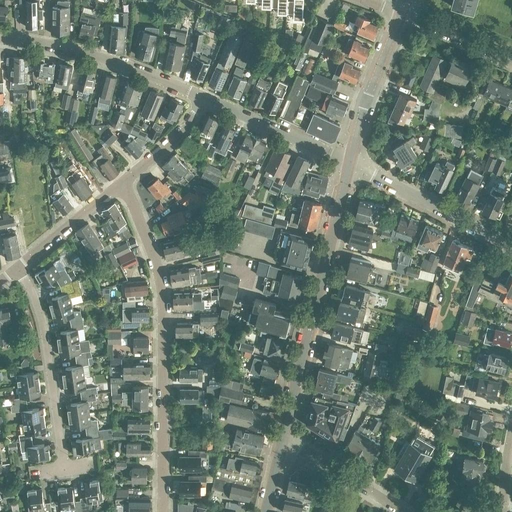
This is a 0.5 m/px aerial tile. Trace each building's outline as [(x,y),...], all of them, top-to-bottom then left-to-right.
[(1,0),(1,6),(0,6),(0,19),(7,20),(8,7),(7,7),(8,0),(7,0),(1,0)] [(27,2),(27,6),(26,6),(26,12),(26,11),(26,27),(39,27),(39,11),(38,6),(40,5),(39,0),(30,0),(31,2),(27,2)] [(271,0),(271,8),(278,8),(278,13),(286,14),(287,2),(287,0),(271,0)] [(294,0),(295,2),(287,2),(286,14),(294,14),(294,19),(302,20),(303,0),(294,0)] [(453,0),(451,6),(451,7),(474,13),(473,12),(477,0),(453,0)] [(106,4),(97,2),(94,12),(104,14),(106,4)] [(52,34),(60,34),(60,8),(60,3),(57,3),(58,8),(52,8),(52,34)] [(60,3),(60,8),(60,34),(69,34),(69,8),(69,3),(60,3)] [(202,6),(199,16),(207,19),(209,12),(210,9),(202,6)] [(176,10),(174,22),(184,23),(185,11),(176,10)] [(80,23),(82,24),(80,36),(92,39),(93,36),(96,37),(101,17),(82,12),(80,23)] [(119,13),(120,25),(128,25),(128,14),(128,13),(119,13)] [(355,23),(356,23),(353,30),(358,32),(359,33),(360,35),(363,37),(365,35),(373,39),(374,38),(376,37),(377,34),(376,31),(378,27),(369,23),(370,21),(358,16),(355,23)] [(230,20),(224,17),(219,29),(226,31),(230,20)] [(318,49),(317,52),(320,53),(332,25),(320,21),(312,40),(314,41),(312,47),(318,49)] [(337,21),(334,28),(344,32),(347,26),(337,21)] [(116,51),(119,23),(119,22),(113,22),(113,26),(110,26),(108,50),(116,51)] [(119,23),(116,51),(125,52),(127,28),(119,27),(119,23)] [(153,60),(157,45),(159,36),(159,28),(146,27),(145,32),(139,31),(137,41),(139,42),(136,55),(146,58),(147,60),(150,61),(152,60),(153,60)] [(171,28),(170,36),(178,37),(180,38),(181,30),(171,28)] [(300,29),(295,41),(301,43),(306,32),(300,29)] [(178,37),(176,44),(172,68),(180,69),(185,46),(184,45),(187,31),(181,30),(180,38),(178,37)] [(201,55),(200,51),(203,35),(195,34),(192,50),(190,61),(193,62),(192,64),(195,65),(191,75),(196,77),(197,79),(199,80),(202,80),(203,80),(209,64),(211,59),(201,55)] [(242,40),(230,35),(227,41),(227,42),(225,48),(224,48),(224,49),(222,54),(221,54),(221,55),(216,68),(216,67),(209,83),(214,86),(215,88),(218,89),(220,88),(221,88),(230,67),(231,67),(233,60),(234,60),(234,59),(236,53),(237,53),(236,52),(239,46),(239,47),(240,46),(239,46),(242,40)] [(276,50),(281,39),(273,36),(269,48),(276,50)] [(314,41),(312,40),(309,39),(303,52),(300,51),(293,67),(301,70),(312,49),(317,52),(318,49),(312,47),(314,41)] [(355,41),(349,39),(344,52),(349,54),(364,61),(364,60),(367,59),(368,56),(367,53),(369,49),(360,45),(361,43),(355,41)] [(281,47),(289,51),(292,44),(284,40),(281,47)] [(172,68),(176,44),(168,42),(163,66),(172,68)] [(234,65),(244,69),(253,47),(243,43),(234,65)] [(331,59),(334,52),(326,49),(323,56),(331,59)] [(435,86),(440,75),(446,63),(446,62),(434,56),(420,87),(432,93),(435,86)] [(18,83),(20,58),(12,58),(7,58),(7,64),(12,65),(11,83),(11,89),(13,89),(13,96),(26,96),(27,89),(18,89),(18,83)] [(20,58),(18,83),(25,83),(25,81),(27,81),(28,58),(20,58)] [(300,77),(310,81),(310,82),(319,63),(308,58),(300,77)] [(44,59),(39,59),(38,62),(37,62),(37,69),(37,70),(37,72),(38,72),(37,78),(46,79),(46,82),(51,83),(52,83),(53,79),(55,64),(53,64),(52,63),(49,62),(48,64),(45,63),(44,63),(44,59)] [(451,66),(446,63),(440,75),(446,78),(446,79),(463,87),(472,67),(454,60),(451,66)] [(340,61),(338,67),(335,74),(340,77),(355,83),(356,82),(358,81),(359,78),(358,76),(360,71),(351,67),(352,65),(345,62),(345,63),(340,61)] [(72,67),(59,65),(55,87),(68,89),(72,67)] [(79,89),(84,91),(93,93),(96,81),(91,80),(93,73),(84,71),(82,77),(80,77),(78,83),(80,83),(79,89)] [(242,73),(236,71),(228,91),(233,94),(234,96),(236,97),(238,96),(240,97),(247,81),(240,78),(242,73)] [(337,83),(315,74),(310,85),(333,94),(337,83)] [(415,76),(409,74),(405,84),(410,87),(415,76)] [(251,75),(243,92),(250,95),(258,77),(251,75)] [(297,75),(280,117),(331,141),(335,139),(336,136),(340,126),(315,115),(316,111),(300,104),(310,81),(300,77),(297,75)] [(117,79),(105,76),(100,96),(99,100),(98,103),(110,105),(111,99),(112,99),(117,79)] [(495,100),(502,86),(490,80),(483,95),(495,100)] [(127,82),(124,90),(121,89),(118,98),(121,99),(119,105),(127,108),(136,85),(134,85),(127,82)] [(255,87),(249,101),(251,102),(251,104),(253,105),(255,104),(261,107),(267,92),(269,87),(258,82),(256,87),(255,87)] [(144,88),(136,85),(127,108),(124,115),(115,112),(110,125),(121,129),(123,122),(125,119),(128,120),(131,111),(135,112),(138,104),(138,105),(144,88)] [(286,90),(278,86),(274,94),(271,93),(264,108),(269,111),(270,113),(273,114),(274,113),(276,114),(283,99),(282,98),(286,90)] [(432,101),(440,104),(441,104),(447,91),(435,86),(432,93),(429,99),(432,100),(432,101)] [(511,90),(502,86),(495,100),(507,105),(511,94),(511,90)] [(323,107),(325,101),(322,100),(325,94),(310,88),(306,97),(321,103),(320,106),(323,107)] [(153,119),(156,112),(163,96),(151,92),(145,107),(142,115),(153,119)] [(396,106),(411,113),(416,101),(417,101),(400,93),(400,94),(401,94),(399,98),(397,96),(394,103),(396,104),(396,106)] [(69,110),(71,99),(71,96),(65,95),(62,108),(69,110)] [(325,101),(323,107),(322,109),(327,110),(326,111),(327,111),(326,115),(333,117),(334,114),(335,114),(336,112),(344,115),(347,108),(345,107),(347,103),(332,97),(327,95),(325,101)] [(473,108),(479,111),(484,98),(478,96),(473,108)] [(77,113),(79,100),(71,99),(69,110),(66,123),(76,125),(78,113),(77,113)] [(175,120),(177,120),(184,105),(172,100),(168,108),(165,107),(162,114),(160,118),(173,124),(175,120)] [(425,110),(424,116),(439,117),(440,104),(432,101),(428,110),(425,110)] [(94,124),(98,107),(92,106),(88,122),(94,124)] [(409,117),(411,113),(396,106),(391,117),(390,117),(389,118),(391,118),(389,123),(396,126),(398,122),(404,124),(404,123),(407,117),(409,118),(410,117),(409,117)] [(219,121),(208,116),(201,130),(202,130),(200,135),(211,140),(213,135),(219,121)] [(165,126),(156,122),(148,137),(155,140),(158,136),(159,137),(165,126)] [(101,136),(110,147),(119,139),(110,128),(109,127),(110,126),(107,125),(92,125),(101,136)] [(140,131),(141,129),(134,126),(131,134),(138,137),(140,131)] [(214,144),(216,145),(227,150),(229,145),(236,131),(235,131),(234,128),(231,126),(230,127),(228,127),(224,126),(221,134),(218,133),(216,139),(214,144)] [(67,132),(73,142),(86,162),(93,158),(86,147),(79,136),(76,129),(75,128),(67,132)] [(35,145),(34,136),(31,134),(24,135),(25,146),(35,145)] [(247,158),(248,158),(257,138),(254,137),(248,134),(236,159),(245,163),(247,158)] [(409,162),(417,157),(410,146),(415,144),(412,139),(407,142),(407,141),(405,142),(402,136),(390,144),(393,150),(391,151),(397,159),(396,160),(401,167),(402,167),(405,171),(411,167),(409,163),(409,162)] [(427,152),(431,142),(433,138),(427,136),(421,150),(427,152)] [(136,137),(134,139),(132,141),(128,137),(122,143),(125,146),(125,147),(135,158),(142,152),(140,149),(148,142),(136,137)] [(257,138),(248,158),(256,162),(258,157),(259,158),(266,143),(260,140),(260,139),(257,138)] [(191,158),(193,155),(198,148),(187,139),(179,148),(191,158)] [(102,155),(93,162),(97,168),(99,167),(109,180),(119,173),(109,160),(111,158),(103,147),(98,151),(102,155)] [(427,159),(433,162),(438,150),(431,147),(427,159)] [(10,160),(12,159),(12,153),(11,148),(4,149),(0,149),(0,161),(10,160)] [(277,175),(275,181),(283,185),(290,169),(285,167),(290,155),(279,149),(277,154),(274,152),(266,170),(277,175)] [(195,176),(187,168),(188,167),(184,163),(183,164),(174,155),(169,161),(189,181),(195,176)] [(309,162),(298,157),(290,174),(289,174),(281,191),(287,193),(295,177),(299,179),(295,194),(303,197),(305,189),(324,194),(328,178),(304,172),(309,162)] [(490,173),(496,160),(488,157),(483,170),(490,173)] [(223,177),(230,180),(237,162),(230,159),(223,177)] [(504,163),(496,160),(490,173),(498,177),(504,163)] [(69,161),(60,168),(64,174),(73,168),(69,161)] [(169,161),(163,167),(172,175),(170,177),(174,181),(176,179),(177,181),(181,184),(182,183),(185,186),(189,181),(169,161)] [(443,190),(452,171),(454,166),(446,162),(444,167),(436,164),(432,174),(428,172),(424,179),(429,181),(429,182),(436,185),(435,186),(436,187),(436,189),(440,191),(441,191),(443,190)] [(223,171),(207,164),(204,171),(220,178),(223,171)] [(0,182),(10,181),(8,167),(0,168),(0,182)] [(471,169),(457,197),(459,198),(459,199),(463,201),(464,200),(470,203),(483,175),(471,169)] [(218,180),(205,173),(202,178),(215,185),(218,180)] [(63,175),(55,178),(60,190),(68,186),(63,175)] [(76,181),(87,196),(93,192),(82,177),(76,181)] [(255,179),(249,177),(246,184),(251,186),(255,179)] [(158,198),(169,189),(165,183),(163,185),(158,179),(155,182),(153,180),(148,184),(150,186),(149,187),(158,198)] [(87,196),(76,181),(73,184),(72,182),(70,184),(81,200),(87,196)] [(213,200),(217,189),(212,187),(211,190),(198,185),(195,194),(208,198),(213,200)] [(495,217),(500,219),(503,212),(499,209),(504,199),(503,199),(506,193),(493,187),(490,193),(487,199),(488,200),(483,210),(487,212),(486,214),(495,218),(495,217)] [(59,190),(51,196),(55,201),(53,202),(63,215),(73,208),(64,195),(63,195),(59,190)] [(177,190),(172,194),(179,201),(183,197),(177,190)] [(41,212),(48,209),(46,191),(34,196),(36,201),(21,207),(22,209),(20,210),(22,215),(24,215),(31,233),(32,232),(33,234),(38,232),(38,230),(46,227),(43,217),(41,212)] [(187,206),(193,202),(208,208),(211,201),(193,193),(183,199),(187,206)] [(302,212),(319,217),(322,204),(305,200),(303,206),(298,205),(297,211),(302,212)] [(369,203),(360,201),(355,219),(375,225),(377,214),(383,216),(385,208),(369,203)] [(108,208),(123,231),(127,229),(124,225),(126,223),(115,204),(108,208)] [(123,231),(108,208),(103,212),(104,213),(102,214),(104,218),(106,217),(109,223),(103,226),(111,239),(119,234),(123,231)] [(183,212),(168,217),(169,221),(162,224),(166,235),(173,232),(174,234),(180,232),(188,229),(183,212)] [(319,217),(302,212),(301,216),(293,214),(290,225),(299,227),(299,225),(315,229),(319,217)] [(395,236),(411,242),(413,237),(419,221),(402,215),(396,231),(397,231),(395,236)] [(15,226),(13,218),(6,220),(7,228),(15,226)] [(274,226),(287,230),(289,222),(276,218),(274,226)] [(272,239),(276,227),(247,219),(243,231),(272,239)] [(101,244),(89,224),(76,233),(77,233),(75,234),(79,240),(81,239),(89,252),(92,256),(102,250),(105,256),(112,252),(113,252),(107,241),(101,244)] [(373,231),(354,226),(348,245),(368,251),(373,231)] [(435,251),(436,249),(443,233),(437,231),(437,230),(432,228),(432,229),(426,226),(419,242),(429,246),(428,248),(435,251)] [(308,255),(312,239),(291,233),(292,232),(281,229),(273,259),(283,262),(305,268),(308,255)] [(383,229),(382,232),(381,238),(390,240),(391,235),(392,232),(389,231),(383,229)] [(16,232),(8,234),(13,258),(21,256),(17,235),(16,235),(16,232)] [(6,259),(13,258),(8,234),(1,235),(2,238),(1,238),(6,259)] [(214,248),(207,250),(209,256),(220,254),(220,251),(221,247),(224,238),(217,236),(214,248)] [(135,240),(128,242),(131,249),(138,245),(135,240)] [(185,240),(163,245),(167,261),(184,256),(189,255),(185,240)] [(454,241),(453,241),(445,262),(443,266),(458,273),(460,268),(461,268),(465,256),(470,258),(473,250),(469,248),(460,244),(460,242),(456,240),(454,241)] [(128,245),(116,252),(119,257),(131,250),(128,245)] [(133,251),(129,253),(118,258),(121,264),(123,270),(138,263),(133,251)] [(112,252),(105,256),(113,269),(120,265),(112,252)] [(412,255),(401,252),(398,264),(409,267),(412,255)] [(433,273),(439,258),(431,254),(425,269),(433,273)] [(215,256),(202,259),(203,265),(217,262),(215,256)] [(377,275),(368,273),(371,263),(352,258),(349,268),(347,278),(366,283),(366,282),(371,283),(376,284),(376,281),(378,276),(380,276),(380,273),(377,272),(377,275)] [(267,278),(301,287),(303,278),(290,274),(291,272),(270,266),(270,265),(260,262),(257,275),(267,278)] [(60,287),(72,282),(65,270),(58,272),(55,266),(45,271),(44,269),(35,275),(43,287),(56,279),(60,287)] [(406,275),(416,278),(418,279),(420,270),(416,269),(408,267),(406,275)] [(171,272),(172,280),(201,275),(200,269),(196,269),(196,268),(188,269),(171,272)] [(478,291),(511,307),(511,273),(510,273),(507,280),(501,278),(497,286),(484,279),(478,291)] [(240,279),(220,274),(220,284),(237,289),(240,279)] [(201,279),(201,275),(172,280),(173,288),(191,285),(198,283),(199,285),(205,284),(204,279),(201,279)] [(282,302),(289,304),(290,303),(296,304),(301,287),(267,278),(263,293),(277,297),(282,302)] [(72,305),(70,299),(83,295),(79,280),(72,282),(60,287),(63,296),(48,300),(51,311),(72,305)] [(143,300),(142,295),(148,294),(147,282),(131,283),(131,284),(126,284),(127,293),(132,292),(132,296),(133,301),(143,300)] [(221,298),(224,286),(220,285),(219,298),(220,310),(222,310),(222,309),(229,310),(228,313),(231,313),(234,301),(221,298)] [(221,298),(234,301),(237,289),(224,286),(221,298)] [(341,290),(339,298),(342,299),(366,306),(370,293),(346,286),(344,291),(341,290)] [(174,303),(200,302),(200,295),(192,295),(192,294),(174,295),(174,303)] [(248,305),(247,313),(251,314),(249,324),(263,328),(263,329),(280,333),(279,336),(288,338),(294,315),(274,310),(276,304),(255,298),(253,307),(248,305)] [(200,302),(174,303),(174,311),(193,310),(193,309),(200,309),(200,302)] [(366,311),(358,309),(340,304),(336,318),(355,323),(355,322),(360,323),(362,324),(366,311)] [(423,329),(433,332),(440,307),(430,304),(423,329)] [(71,325),(83,322),(80,312),(74,312),(72,305),(51,311),(54,322),(69,318),(71,325)] [(424,317),(425,310),(418,308),(417,315),(424,317)] [(0,343),(10,341),(6,325),(11,324),(8,309),(2,310),(0,309),(0,343)] [(133,309),(126,309),(123,309),(123,328),(141,328),(141,322),(148,322),(148,309),(132,309),(133,309)] [(222,309),(222,310),(220,319),(227,320),(228,313),(229,310),(222,309)] [(476,314),(464,310),(460,322),(463,323),(473,326),(473,325),(473,323),(476,314)] [(218,314),(200,315),(201,326),(218,325),(218,314)] [(22,319),(14,320),(17,336),(25,334),(22,319)] [(83,322),(71,325),(72,331),(57,333),(58,345),(79,342),(78,330),(84,330),(83,322)] [(360,344),(361,343),(366,344),(369,333),(363,331),(364,331),(353,328),(334,323),(331,336),(350,341),(360,344)] [(174,334),(177,336),(177,338),(192,337),(199,337),(198,325),(193,324),(192,324),(177,324),(177,328),(174,330),(174,334)] [(419,328),(405,325),(403,335),(417,339),(419,328)] [(496,330),(487,328),(484,343),(493,345),(494,342),(510,346),(511,337),(511,333),(496,330)] [(121,333),(108,333),(108,345),(121,344),(121,333)] [(469,337),(456,333),(454,342),(467,346),(469,337)] [(421,335),(418,345),(428,347),(431,338),(421,335)] [(234,349),(239,350),(252,354),(254,347),(241,343),(242,339),(237,337),(234,349)] [(267,338),(263,337),(261,344),(266,345),(264,353),(282,357),(286,342),(268,338),(267,338)] [(134,338),(128,338),(128,346),(134,345),(134,346),(134,352),(148,352),(148,338),(134,338)] [(79,342),(58,345),(60,356),(75,354),(76,361),(88,359),(93,358),(91,351),(89,340),(79,342)] [(325,353),(351,360),(356,361),(358,353),(353,351),(343,348),(327,344),(325,353)] [(388,347),(376,344),(374,351),(386,354),(388,347)] [(476,365),(482,366),(487,367),(487,368),(503,371),(507,358),(490,354),(479,351),(476,365)] [(351,360),(325,353),(322,362),(338,366),(337,368),(345,370),(346,368),(348,369),(351,360)] [(380,359),(376,377),(378,378),(375,385),(384,387),(386,374),(389,362),(383,361),(383,356),(369,353),(368,356),(380,359)] [(364,374),(376,377),(380,359),(368,356),(364,374)] [(88,359),(76,361),(77,367),(62,369),(63,381),(85,378),(83,366),(89,365),(88,359)] [(259,361),(257,367),(253,365),(251,371),(261,373),(260,374),(264,375),(264,376),(260,391),(271,395),(271,394),(273,393),(274,390),(273,388),(276,377),(278,376),(279,373),(278,371),(279,366),(271,364),(271,362),(264,360),(264,363),(259,361)] [(122,372),(149,371),(149,364),(131,364),(131,365),(124,365),(124,371),(122,371),(122,372)] [(18,387),(40,384),(38,373),(23,375),(22,368),(10,370),(11,377),(17,376),(18,387)] [(179,379),(180,380),(180,382),(197,382),(197,377),(202,377),(203,370),(197,370),(180,369),(180,375),(179,376),(179,379)] [(322,398),(322,399),(333,401),(333,399),(340,401),(342,395),(333,393),(335,382),(350,385),(352,378),(337,374),(320,369),(318,375),(319,375),(316,389),(315,388),(314,390),(315,390),(315,389),(322,391),(322,394),(324,394),(322,398)] [(149,371),(122,372),(122,373),(125,373),(125,378),(131,378),(131,380),(149,379),(149,371)] [(85,378),(63,381),(65,392),(80,390),(81,397),(95,395),(97,394),(97,388),(86,389),(85,378)] [(499,383),(479,378),(477,387),(473,386),(471,390),(476,392),(476,393),(495,398),(499,383)] [(239,391),(241,384),(222,379),(222,386),(239,391)] [(464,386),(453,383),(451,395),(462,397),(464,386)] [(40,384),(18,387),(20,399),(12,400),(13,406),(27,404),(26,398),(41,396),(40,384)] [(113,395),(113,398),(148,398),(148,387),(133,387),(133,392),(123,392),(123,395),(113,395)] [(243,393),(228,389),(222,388),(218,399),(240,405),(241,403),(248,405),(247,409),(230,405),(230,407),(224,405),(222,410),(268,421),(270,412),(255,408),(255,406),(256,406),(258,405),(259,403),(258,401),(255,400),(253,402),(255,396),(243,393)] [(198,390),(181,390),(181,403),(198,403),(198,396),(204,396),(204,391),(198,391),(198,390)] [(396,400),(402,401),(404,391),(398,390),(396,400)] [(95,395),(81,397),(82,403),(67,405),(69,417),(90,414),(88,402),(96,401),(95,395)] [(308,424),(309,425),(338,443),(340,437),(344,439),(348,428),(351,417),(356,405),(340,401),(333,399),(333,401),(322,399),(322,398),(316,396),(315,400),(313,399),(308,420),(307,421),(307,422),(308,423),(308,424)] [(148,398),(113,398),(113,402),(118,402),(123,402),(123,404),(131,404),(131,403),(133,403),(133,409),(148,409),(148,405),(148,398)] [(469,406),(457,403),(455,413),(466,416),(469,406)] [(24,423),(45,420),(43,409),(28,411),(27,404),(13,406),(11,407),(12,413),(22,412),(24,423)] [(472,411),(470,417),(469,425),(471,426),(470,427),(465,426),(463,435),(484,440),(485,434),(486,429),(490,430),(492,421),(488,420),(489,416),(482,414),(482,412),(477,410),(476,412),(472,411)] [(90,414),(69,417),(70,428),(85,426),(86,433),(99,431),(97,421),(91,420),(90,414)] [(372,423),(379,427),(382,422),(375,418),(372,423)] [(45,420),(24,423),(25,435),(19,436),(20,442),(32,440),(31,434),(46,432),(45,420)] [(150,421),(128,421),(128,434),(150,434),(150,421)] [(368,438),(372,430),(376,433),(379,427),(372,423),(368,430),(365,428),(362,434),(356,430),(346,449),(353,453),(357,456),(368,438)] [(264,436),(237,429),(235,437),(232,437),(231,441),(218,438),(217,445),(259,455),(262,445),(264,436)] [(99,431),(86,433),(87,439),(72,441),(74,455),(85,454),(84,452),(95,450),(93,438),(100,437),(99,431)] [(415,481),(416,480),(435,447),(415,435),(395,469),(415,481)] [(374,441),(368,438),(357,456),(362,459),(369,463),(370,463),(374,465),(378,458),(374,456),(383,441),(376,437),(374,441)] [(32,440),(20,442),(21,453),(28,452),(29,459),(39,458),(40,460),(50,459),(48,445),(33,447),(32,440)] [(481,450),(482,444),(472,441),(471,447),(481,450)] [(140,443),(127,444),(127,456),(150,456),(150,446),(140,446),(140,443)] [(188,459),(180,459),(179,462),(178,462),(178,470),(179,470),(179,475),(201,475),(201,459),(207,459),(207,453),(188,452),(188,459)] [(464,456),(459,455),(457,465),(464,467),(461,483),(478,486),(479,483),(481,473),(482,472),(485,471),(486,466),(483,463),(483,462),(464,458),(464,456)] [(236,457),(235,459),(229,458),(227,470),(217,468),(215,478),(252,486),(255,476),(257,463),(243,460),(243,459),(236,457)] [(146,469),(132,468),(132,470),(130,470),(130,475),(132,475),(132,482),(146,482),(146,469)] [(295,499),(307,501),(306,502),(321,508),(326,496),(324,495),(326,485),(315,478),(316,477),(306,470),(304,469),(302,469),(300,469),(298,469),(297,474),(293,476),(292,476),(292,475),(291,475),(287,493),(288,493),(287,497),(295,499)] [(188,484),(179,484),(179,486),(178,486),(178,495),(179,495),(179,499),(200,500),(201,484),(206,484),(206,478),(188,478),(188,484)] [(215,478),(213,490),(217,491),(216,495),(223,496),(222,496),(229,498),(248,502),(252,486),(215,478)] [(102,491),(100,491),(99,481),(85,483),(87,498),(80,499),(81,501),(82,511),(91,511),(93,503),(103,502),(102,491)] [(71,511),(82,511),(81,501),(74,502),(72,487),(58,489),(59,500),(62,499),(63,510),(71,509),(71,511)] [(42,489),(27,491),(29,502),(31,501),(33,511),(40,511),(51,511),(50,503),(44,504),(42,489)] [(128,490),(117,490),(117,501),(128,501),(128,490)] [(0,493),(0,501),(15,499),(14,491),(0,493)] [(464,500),(460,497),(457,503),(461,506),(456,511),(479,511),(481,510),(465,499),(464,500)] [(130,503),(130,511),(129,511),(143,511),(150,511),(150,499),(134,499),(130,499),(130,503)] [(326,499),(320,511),(334,511),(338,505),(326,499)] [(283,502),(282,506),(284,509),(283,511),(305,511),(301,511),(302,504),(286,500),(283,502)]
